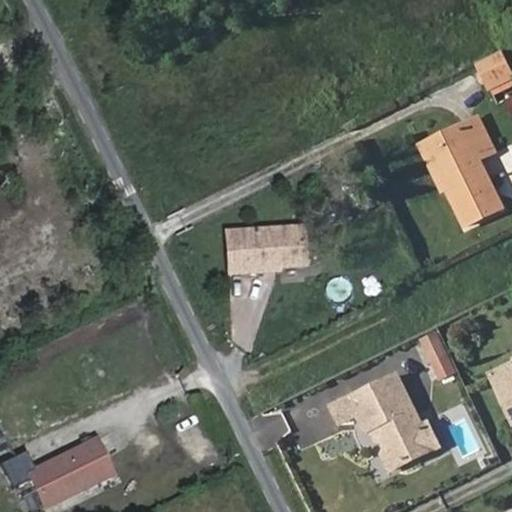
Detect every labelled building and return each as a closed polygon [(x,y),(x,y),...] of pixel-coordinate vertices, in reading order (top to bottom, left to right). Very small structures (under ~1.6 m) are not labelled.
[(490,87),(511,77),(511,66),(502,47),(477,60),(490,87)] [(465,135),(431,152),(466,227),(502,211),(478,161),(494,153),(477,119),(461,127),(465,135)] [(427,143),(431,152),(465,135),(461,127),(427,143)] [(275,261),(275,268),(295,267),(294,229),(219,232),(220,274),(254,273),(253,261),(275,261)] [(306,247),(310,266),(323,263),(319,244),(306,247)] [(275,273),(275,268),(275,261),(253,261),(254,273),(275,273)] [(440,329),(420,336),(436,382),(457,375),(440,329)] [(511,366),(490,377),(501,398),(511,392),(511,366)] [(375,385),(328,409),(344,442),(348,440),(358,435),(362,443),(359,449),(366,462),(374,478),(409,460),(398,440),(400,436),(375,385)] [(511,392),(501,398),(511,420),(511,392)] [(400,436),(398,440),(409,460),(418,456),(407,433),(400,436)] [(354,452),(359,449),(362,443),(358,435),(348,440),(354,452)] [(46,509),(114,475),(97,439),(26,473),(46,509)] [(368,481),(374,478),(366,462),(360,465),(368,481)]
